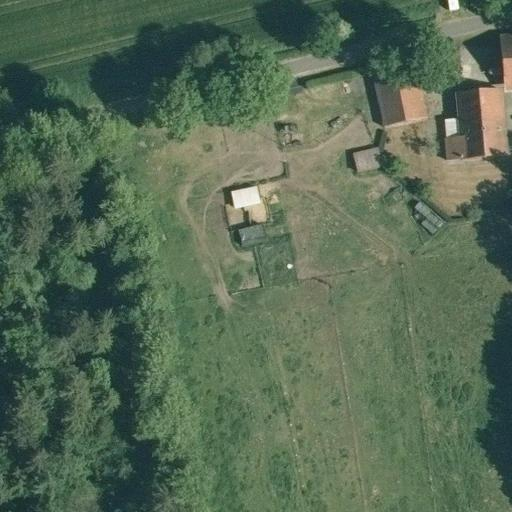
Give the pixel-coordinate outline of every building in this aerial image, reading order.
[(511,35),(500,37),(504,78),(511,77),(511,35)] [(416,68),(375,76),(386,127),(427,119),(416,68)] [(501,89),(457,93),(461,138),(446,139),(448,161),(463,159),(463,160),(508,156),(504,119),(501,89)] [(379,150),(355,157),(358,172),(383,166),(379,150)] [(232,208),(259,204),(257,186),(230,190),(232,208)] [(466,196),(455,197),(457,221),(468,220),(466,196)] [(262,226),(238,229),(240,245),(264,242),(262,226)]
